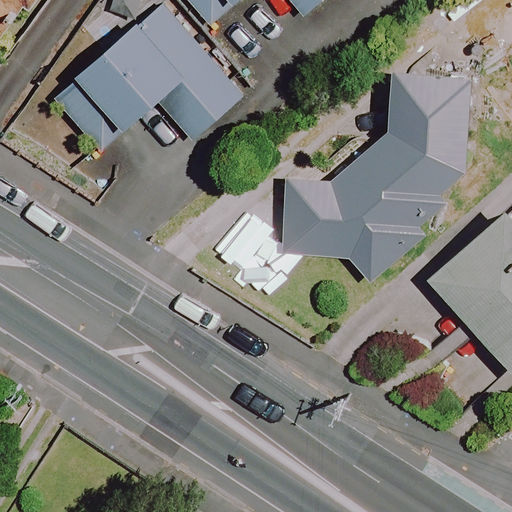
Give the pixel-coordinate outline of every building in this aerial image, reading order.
[(0,0),(0,50),(1,51),(38,0),(0,0)] [(322,0),(190,0),(213,24),(239,0),(290,0),(305,16),(322,0)] [(244,96),(160,2),(53,98),(101,151),(157,102),(193,141),(244,96)] [(340,175),(294,173),(290,249),(356,253),(380,279),(439,226),(482,163),(489,69),(405,63),(401,122),(340,175)] [(511,205),(442,271),(511,344),(511,205)]
